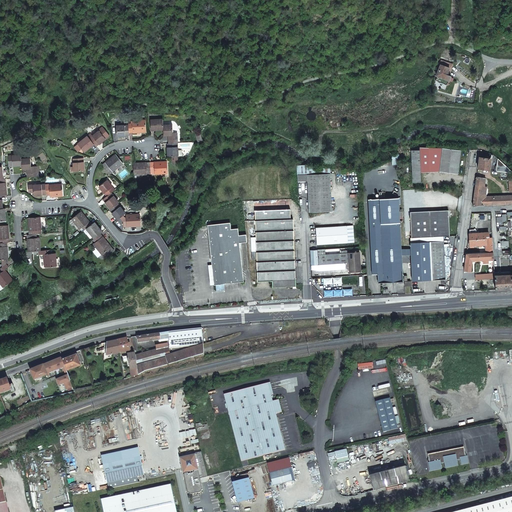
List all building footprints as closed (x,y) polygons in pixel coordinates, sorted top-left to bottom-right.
[(440,64),(436,75),(449,81),(450,76),(447,75),(449,68),(440,64)] [(130,123),(126,123),(126,124),(127,132),(144,131),(143,119),(130,120),(130,123)] [(161,124),(160,119),(148,119),(148,127),(152,127),(152,129),(161,129),(161,124)] [(114,134),(123,134),(123,132),(127,132),(126,124),(114,124),(114,134)] [(167,143),(175,142),(175,133),(171,133),(170,125),(161,124),(161,129),(161,135),(167,135),(167,143)] [(90,132),(86,135),(88,138),(91,142),(92,143),(93,144),(96,141),(97,143),(104,138),(104,139),(109,135),(102,125),(98,129),(97,129),(98,130),(91,135),(90,132)] [(88,138),(86,135),(73,145),(77,150),(80,148),(82,150),(89,145),(88,144),(91,142),(88,138)] [(176,150),(175,142),(167,143),(167,147),(165,147),(166,156),(169,155),(170,160),(174,163),(176,161),(175,155),(181,154),(181,150),(176,150)] [(443,147),(420,147),(420,150),(412,150),(414,182),(422,182),(421,172),(440,171),(459,173),(461,150),(443,147)] [(20,159),(20,154),(8,155),(8,163),(12,163),(12,165),(21,164),(20,159)] [(114,154),(101,164),(108,173),(121,163),(114,154)] [(80,160),(80,157),(72,157),(72,165),(70,165),(70,170),(73,170),(83,169),(82,160),(80,160)] [(478,168),(489,170),(491,158),(480,157),(478,168)] [(21,164),(21,169),(27,168),(28,177),(40,175),(39,170),(35,171),(35,165),(31,166),(30,158),(20,159),(21,164)] [(496,171),(511,173),(511,171),(498,158),(496,171)] [(165,160),(148,161),(149,170),(152,170),(153,173),(166,172),(165,160)] [(148,161),(131,162),(132,174),(145,174),(145,171),(149,170),(148,161)] [(331,172),(308,173),(310,211),(332,210),(331,172)] [(486,178),(477,177),(473,205),(511,203),(511,194),(486,196),(487,186),(485,185),(486,178)] [(109,192),(113,189),(105,179),(97,186),(102,192),(104,191),(107,194),(109,192)] [(33,195),(42,194),(41,192),(45,192),(45,185),(44,184),(32,184),(28,185),(28,191),(33,191),(33,195)] [(45,192),(45,194),(49,194),(49,196),(62,195),(61,184),(48,184),(48,185),(45,185),(45,192)] [(105,200),(103,202),(109,209),(110,208),(116,203),(117,202),(109,192),(107,194),(105,196),(103,197),(105,200)] [(369,198),(372,273),(378,273),(378,282),(403,280),(399,197),(369,198)] [(124,213),(116,203),(110,208),(112,211),(110,212),(116,219),(119,217),(121,215),(124,213)] [(410,211),(412,237),(443,235),(449,235),(448,209),(410,211)] [(81,226),(83,229),(85,228),(90,224),(79,211),(71,218),(79,228),(81,226)] [(291,211),(254,213),(256,240),(251,240),(252,262),(257,261),(258,281),(273,280),(273,287),(296,286),(293,220),(291,221),(291,211)] [(124,217),(121,215),(119,217),(122,221),(122,226),(138,227),(138,215),(125,215),(125,217),(124,217)] [(36,233),(38,233),(41,233),(41,229),(39,216),(28,217),(29,234),(36,233)] [(98,228),(93,221),(90,224),(85,228),(93,237),(99,233),(96,230),(98,228)] [(230,223),(208,225),(215,284),(244,281),(239,243),(241,242),(247,242),(247,234),(239,235),(238,229),(231,229),(230,223)] [(353,224),(317,226),(318,243),(354,240),(353,224)] [(29,251),(32,251),(39,250),(40,250),(39,237),(36,237),(36,233),(29,234),(27,234),(29,251)] [(93,237),(91,239),(93,242),(92,243),(104,258),(113,250),(99,233),(93,237)] [(412,237),(411,237),(411,242),(430,241),(432,279),(445,278),(443,235),(412,237)] [(493,251),(492,238),(486,238),(470,239),(470,245),(486,244),(487,252),(493,251)] [(430,241),(411,242),(413,280),(432,279),(430,241)] [(49,253),(49,249),(40,250),(39,250),(39,254),(43,254),(45,266),(56,265),(55,252),(49,253)] [(321,254),(321,249),(313,250),(313,264),(347,262),(349,262),(350,271),(361,271),(360,252),(321,254)] [(488,259),(493,259),(493,251),(487,252),(467,252),(464,271),(471,272),(472,260),(483,259),(483,262),(488,262),(488,259)] [(8,265),(5,262),(1,266),(0,266),(0,281),(3,285),(12,278),(4,268),(8,265)] [(347,269),(347,262),(313,264),(313,271),(347,269)] [(511,288),(511,275),(494,275),(494,277),(495,289),(511,288)] [(145,370),(204,353),(201,327),(171,331),(136,336),(137,342),(160,339),(160,338),(168,337),(169,348),(172,348),(173,353),(166,355),(165,352),(170,352),(167,347),(167,343),(155,344),(156,349),(136,354),(136,352),(134,352),(134,353),(137,368),(138,374),(145,370)] [(117,340),(120,353),(128,350),(128,349),(129,349),(129,347),(127,347),(126,337),(117,340)] [(115,354),(120,353),(117,340),(107,342),(106,357),(112,358),(113,355),(115,355),(115,354)] [(67,371),(85,363),(80,350),(61,357),(64,366),(67,371)] [(130,369),(137,368),(134,353),(128,355),(128,356),(123,357),(123,361),(129,360),(130,369)] [(64,366),(61,357),(42,364),(46,373),(63,367),(64,366)] [(42,364),(30,369),(34,380),(38,379),(38,377),(46,374),(46,373),(42,364)] [(66,375),(57,379),(59,384),(64,382),(66,389),(73,386),(68,374),(66,375)] [(0,393),(9,390),(11,389),(10,385),(7,378),(0,379),(0,393)] [(240,466),(245,465),(244,460),(283,450),(274,414),(280,412),(277,399),(271,401),(266,383),(223,394),(239,461),(240,466)] [(389,398),(374,402),(382,433),(397,429),(389,398)] [(135,447),(97,456),(104,483),(134,476),(141,474),(135,447)] [(427,463),(429,471),(441,469),(440,464),(444,463),(445,468),(457,466),(456,461),(460,460),(461,465),(468,464),(466,456),(465,457),(463,448),(427,455),(428,459),(429,463),(427,463)] [(181,458),(177,458),(185,492),(187,491),(188,493),(199,490),(199,489),(200,488),(198,477),(205,475),(199,450),(193,451),(193,453),(181,456),(181,458)] [(288,467),(267,472),(270,485),(291,480),(288,467)] [(407,467),(373,475),(377,490),(411,481),(407,467)] [(134,476),(104,483),(105,489),(135,482),(134,476)] [(245,478),(230,482),(236,502),(250,498),(254,497),(251,488),(248,489),(245,478)] [(106,498),(109,511),(175,511),(168,484),(106,498)] [(511,511),(511,496),(451,511),(511,511)] [(109,511),(106,498),(98,500),(101,511),(109,511)]
